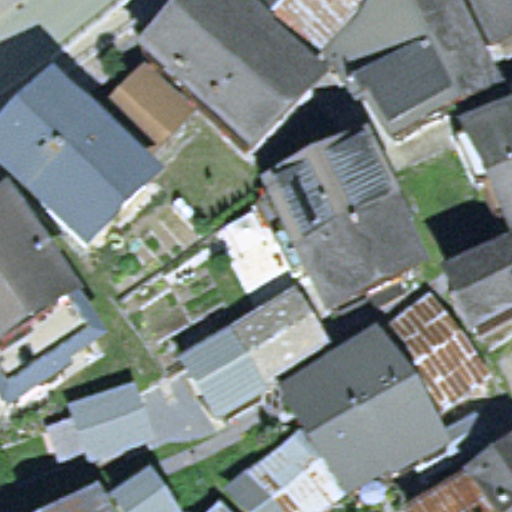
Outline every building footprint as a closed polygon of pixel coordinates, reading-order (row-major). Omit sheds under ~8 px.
[(341,0),(262,0),(304,55),(355,18),(341,0)] [(363,0),(372,14),(394,0),(363,0)] [(511,0),(463,0),(493,71),(511,63),(511,0)] [(450,5),(354,47),(399,149),(495,108),(450,5)] [(217,16),(155,74),(251,174),(312,116),(217,16)] [(198,128),(150,84),(112,124),(159,169),(198,128)] [(72,95),(0,164),(0,168),(97,268),(171,196),(72,95)] [(511,138),(474,154),(511,247),(511,138)] [(371,165),(275,210),(332,333),(428,288),(371,165)] [(30,226),(0,243),(0,400),(99,343),(30,226)] [(511,278),(455,300),(476,356),(511,341),(511,278)] [(297,308),(240,338),(246,347),(270,394),(326,365),(297,308)] [(246,347),(185,379),(209,425),(270,394),(246,347)] [(389,356),(294,408),(311,439),(352,511),(365,511),(450,465),(389,356)] [(142,403),(63,426),(77,477),(157,455),(142,403)] [(352,511),(311,439),(231,511),(352,511)] [(511,511),(511,473),(478,497),(487,511),(511,511)] [(175,511),(168,497),(136,511),(175,511)] [(487,511),(478,497),(454,511),(487,511)]
